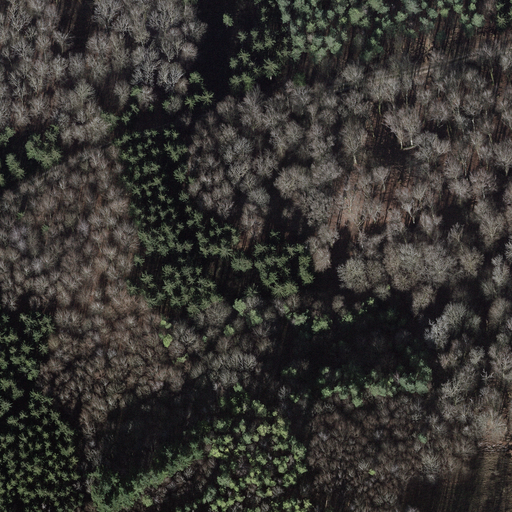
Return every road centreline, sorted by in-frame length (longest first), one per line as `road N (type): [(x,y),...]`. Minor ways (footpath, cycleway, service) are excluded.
road 1 (track): [(511,49),(491,47),(424,71),(108,137),(0,202)]
road 2 (track): [(511,269),(474,264),(384,281),(351,297),(170,322),(0,317)]
road 3 (track): [(0,130),(236,96),(271,103)]
road 4 (track): [(57,319),(123,288),(197,270)]
road 5 (track): [(57,319),(44,374),(0,433)]
